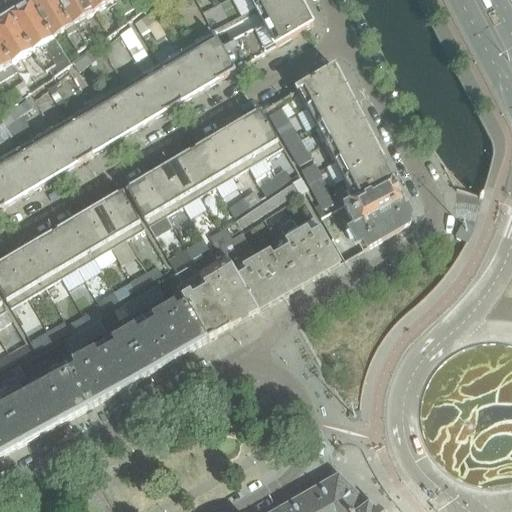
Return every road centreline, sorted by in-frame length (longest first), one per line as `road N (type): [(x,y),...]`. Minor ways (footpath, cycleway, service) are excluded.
road 1 (residential): [(345,37),(432,198),(430,236),(286,321),(241,363)]
road 2 (residential): [(0,242),(345,37)]
road 3 (residential): [(241,363),(0,492)]
road 4 (secondary): [(452,329),(412,361),(396,415),(409,463),(454,511)]
road 5 (residential): [(234,511),(302,465),(311,430),(302,401),(284,383),(241,363)]
